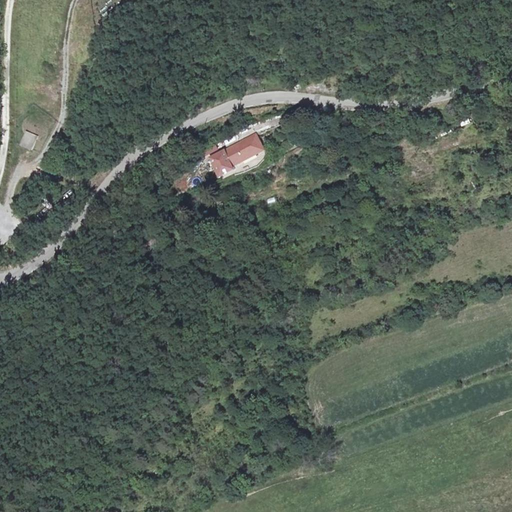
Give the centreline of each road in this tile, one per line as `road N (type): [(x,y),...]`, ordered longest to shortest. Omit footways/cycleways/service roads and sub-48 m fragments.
road 1 (tertiary): [(0,281),(55,245),(134,156),(236,104),(282,97),(404,104),(511,77)]
road 2 (track): [(76,0),(62,121),(44,153),(16,178),(3,225)]
road 3 (track): [(0,179),(10,135),(2,97),(7,0)]
